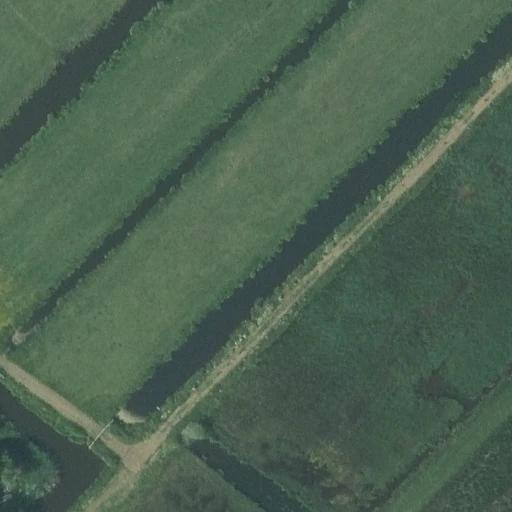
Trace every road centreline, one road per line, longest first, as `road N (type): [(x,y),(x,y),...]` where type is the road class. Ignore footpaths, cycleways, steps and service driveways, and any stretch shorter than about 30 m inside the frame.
road 1 (track): [(511,69),(88,511)]
road 2 (track): [(0,359),(135,459)]
